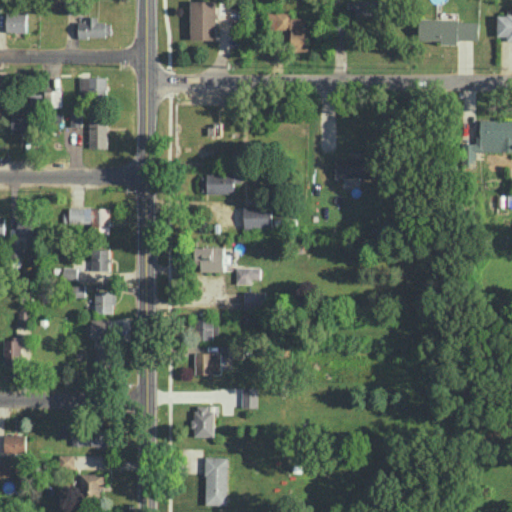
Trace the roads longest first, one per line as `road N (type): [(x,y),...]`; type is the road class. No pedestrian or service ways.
road 1 (tertiary): [(146,511),(147,0)]
road 2 (residential): [(147,82),(511,83)]
road 3 (residential): [(0,54),(147,56)]
road 4 (residential): [(0,397),(146,398)]
road 5 (residential): [(0,178),(146,177)]
